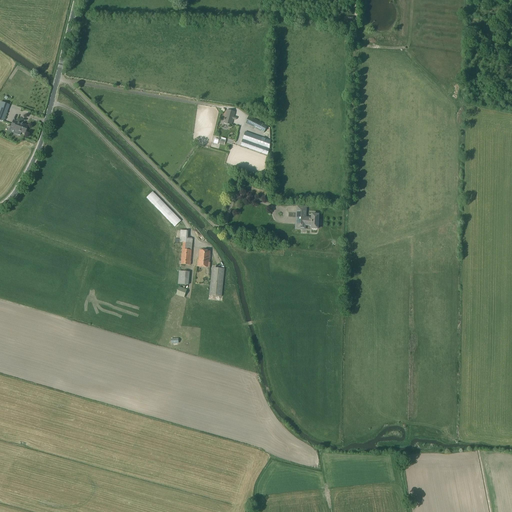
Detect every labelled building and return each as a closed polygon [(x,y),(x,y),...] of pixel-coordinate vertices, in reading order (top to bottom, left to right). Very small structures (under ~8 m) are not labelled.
[(1,102),(0,103),(0,120),(3,122),(9,105),(1,102)] [(235,120),(236,118),(234,117),(235,112),(227,110),(224,123),(231,125),(233,119),(235,120)] [(267,126),(249,117),(245,124),(263,133),(267,126)] [(13,121),(11,127),(14,128),(13,130),(24,134),(25,132),(26,132),(27,129),(26,128),(27,126),(13,121)] [(269,149),(270,141),(245,132),(241,146),(267,156),(269,149)] [(218,144),(215,143),(216,136),(211,135),(209,146),(217,148),(218,144)] [(180,222),(152,193),(147,198),(175,227),(180,222)] [(306,207),(298,207),(297,218),(300,218),(299,220),(301,220),(301,225),(312,225),(311,229),(318,229),(318,225),(317,225),(317,219),(318,219),(318,215),(312,215),(312,218),(306,218),(306,207)] [(181,265),(190,266),(193,240),(187,239),(188,231),(181,231),(180,242),(183,243),(181,265)] [(198,261),(197,261),(197,267),(210,269),(210,263),(209,263),(210,251),(199,250),(198,261)] [(222,297),(224,269),(212,268),(209,296),(222,297)] [(190,272),(179,271),(178,285),(188,286),(190,272)] [(179,287),(176,295),(184,298),(187,290),(179,287)]
